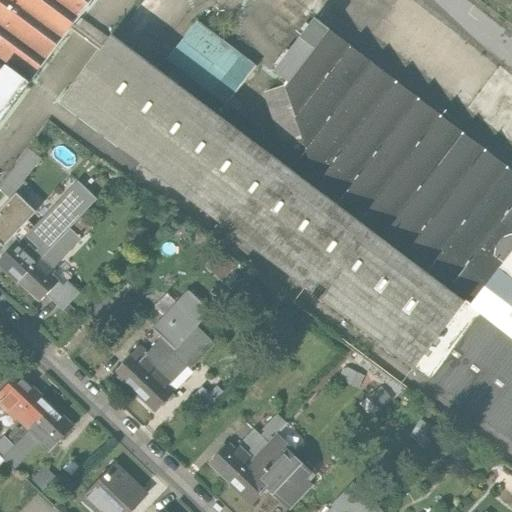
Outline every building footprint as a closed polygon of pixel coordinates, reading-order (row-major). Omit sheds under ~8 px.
[(0,0),(0,121),(89,0),(0,0)] [(511,169),(313,18),(275,68),(289,79),(284,86),(313,183),(467,301),(472,305),(501,267),(511,253),(511,169)] [(195,23),(161,67),(219,112),(253,67),(195,23)] [(281,159),(219,112),(161,67),(112,30),(62,96),(416,367),(467,301),(313,183),(281,159)] [(476,109),(511,133),(511,69),(506,65),(476,109)] [(260,94),(281,159),(313,183),(284,86),(260,94)] [(28,150),(0,188),(0,191),(19,209),(27,200),(18,192),(25,185),(21,181),(40,160),(28,150)] [(26,240),(19,248),(35,264),(68,230),(96,201),(77,183),(24,238),(26,240)] [(0,230),(0,257),(1,259),(15,244),(9,239),(25,223),(16,214),(0,230)] [(68,230),(35,264),(47,275),(80,241),(78,239),(80,237),(77,235),(75,237),(68,230)] [(19,248),(15,244),(1,259),(0,259),(0,269),(15,284),(35,264),(19,248)] [(511,253),(501,267),(511,275),(511,253)] [(36,305),(44,296),(57,284),(52,279),(51,280),(47,275),(35,264),(15,284),(36,305)] [(472,305),(511,335),(511,275),(501,267),(472,305)] [(62,288),(57,284),(44,296),(60,312),(78,295),(66,284),(62,288)] [(187,290),(174,305),(161,318),(150,329),(161,339),(173,350),(194,328),(210,312),(187,290)] [(152,309),(161,318),(174,305),(165,296),(152,309)] [(414,370),(511,443),(511,335),(472,305),(467,301),(416,367),(414,370)] [(173,350),(170,354),(184,367),(188,372),(213,346),(194,328),(173,350)] [(170,354),(173,350),(161,339),(145,355),(138,348),(129,356),(149,375),(170,354)] [(164,389),(184,367),(170,354),(149,375),(164,389)] [(131,394),(149,375),(129,356),(112,375),(131,394)] [(363,378),(347,371),(341,384),(357,391),(363,378)] [(17,419),(29,430),(53,407),(19,373),(0,392),(0,408),(14,422),(17,419)] [(170,395),(164,389),(149,375),(131,394),(153,414),(170,395)] [(389,401),(380,389),(366,401),(375,412),(389,401)] [(53,407),(29,430),(41,442),(39,445),(47,452),(72,427),(53,407)] [(236,445),(237,447),(251,460),(267,444),(252,429),(236,445)] [(29,430),(0,460),(2,462),(12,471),(39,445),(41,442),(29,430)] [(267,444),(251,460),(227,485),(248,506),(265,488),(295,457),(297,454),(277,434),(267,444)] [(207,465),(227,485),(251,460),(237,447),(234,450),(227,444),(207,465)] [(265,488),(288,510),(319,479),(295,457),(265,488)] [(112,463),(94,484),(125,511),(130,511),(146,494),(112,463)] [(98,511),(125,511),(94,484),(79,500),(92,511),(98,511),(99,511),(98,511)] [(336,511),(369,511),(350,493),(334,510),(336,511)]
